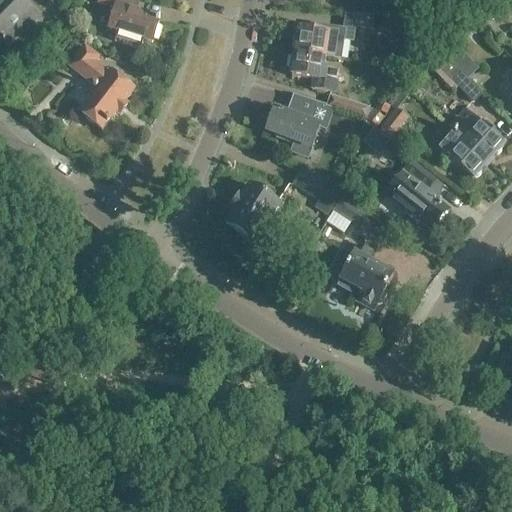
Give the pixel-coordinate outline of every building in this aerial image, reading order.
[(0,0),(1,1),(0,2),(0,43),(1,42),(3,44),(4,43),(9,48),(36,19),(30,13),(31,11),(19,0),(0,0)] [(113,0),(94,0),(94,1),(98,2),(97,5),(111,8),(113,0)] [(120,23),(118,32),(152,43),(160,19),(143,14),(143,13),(136,11),(136,12),(116,5),(111,20),(120,23)] [(362,16),(389,19),(400,20),(401,8),(363,5),(362,16)] [(389,19),(362,16),(360,29),(387,33),(389,19)] [(340,60),(342,48),(344,31),(313,26),(312,32),(297,29),(296,37),(294,37),(292,49),(294,50),(294,53),(326,58),(340,60)] [(90,98),(81,111),(79,113),(85,118),(86,120),(93,127),(96,126),(102,131),(116,113),(120,116),(127,105),(124,103),(133,91),(110,73),(109,74),(92,61),(96,57),(85,48),(69,67),(93,86),(92,88),(94,89),(89,96),(90,98)] [(446,60),(466,81),(477,70),(457,50),(446,60)] [(326,58),(294,53),(293,57),(291,56),(289,69),(291,69),(290,77),(313,80),(312,91),(335,94),(338,73),(324,70),(326,58)] [(466,81),(446,60),(438,69),(473,104),(481,96),(466,81)] [(330,96),(326,108),(344,114),(365,120),(368,108),(348,102),(330,96)] [(268,115),(264,126),(268,127),(266,133),(294,144),(290,154),(307,160),(310,154),(315,138),(319,128),(325,131),(333,111),(325,108),(326,107),(294,97),(288,112),(292,113),(290,117),(274,111),(272,117),(268,115)] [(401,150),(408,141),(410,138),(400,130),(408,120),(394,109),(376,131),(389,141),(401,150)] [(373,111),(365,121),(376,129),(384,119),(373,111)] [(448,129),(487,164),(494,157),(497,156),(500,153),(501,149),(503,146),(489,134),(493,130),(484,123),(481,127),(464,111),(448,129)] [(363,128),(358,141),(377,156),(386,146),(389,142),(366,124),(363,128)] [(487,164),(448,129),(432,147),(471,182),(474,179),(477,179),(480,175),(480,172),(487,164)] [(354,148),(358,139),(347,135),(343,144),(354,148)] [(300,174),(293,184),(293,185),(318,201),(314,208),(326,215),(337,198),(300,174)] [(418,222),(432,232),(447,213),(400,176),(385,196),(406,212),(403,216),(415,225),(418,222)] [(225,225),(255,244),(257,241),(262,245),(269,234),(264,231),(280,206),(250,187),(242,199),(239,197),(230,210),(233,212),(225,225)] [(350,224),(359,230),(368,218),(341,201),(332,213),(350,224)] [(361,293),(356,303),(358,301),(374,309),(372,312),(376,306),(381,304),(386,295),(384,290),(392,276),(363,261),(365,258),(354,252),(339,281),(342,282),(339,287),(347,291),(350,287),(361,293)]
